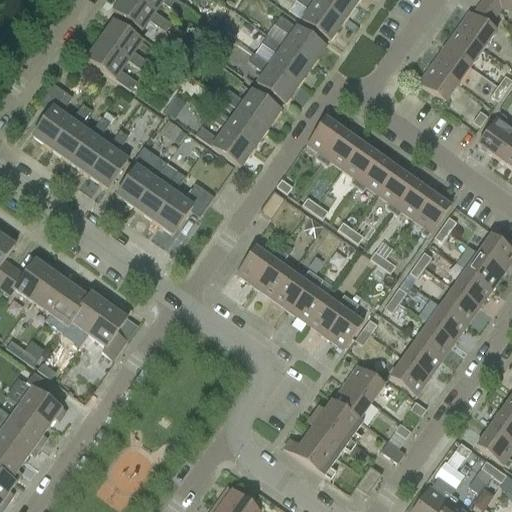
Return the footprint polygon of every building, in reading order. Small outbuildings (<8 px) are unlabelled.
[(165,35),(170,27),(132,0),(122,0),(112,15),(141,35),(149,24),(165,35)] [(154,15),(162,5),(178,17),(184,9),(171,0),(132,0),(170,27),(171,27),(154,15)] [(329,44),(343,25),(307,0),(293,0),(292,2),(309,13),(301,24),(329,44)] [(317,0),(314,5),(307,0),(343,25),(356,7),(346,0),(317,0)] [(500,14),(494,0),(482,0),(471,17),(469,15),(456,34),(482,53),(495,34),(489,30),(500,14)] [(511,0),(494,0),(500,14),(511,17),(511,0)] [(212,19),(219,24),(227,13),(220,8),(216,5),(212,10),(212,19)] [(296,31),(280,19),(274,28),(290,39),(283,49),(267,38),(311,70),(325,51),(296,31)] [(214,32),(201,23),(195,30),(208,39),(214,32)] [(113,25),(99,44),(144,75),(149,67),(134,56),(141,45),(113,25)] [(443,51),(470,70),(482,53),(456,34),(443,51)] [(277,58),(270,68),(254,57),(253,57),(298,88),(311,70),(267,38),(261,46),(277,58)] [(120,74),(128,64),(144,75),(99,44),(86,63),(114,83),(130,94),(136,86),(120,74)] [(195,54),(186,48),(180,57),(189,63),(195,54)] [(431,69),(457,88),(470,70),(443,51),(431,69)] [(284,108),(298,88),(253,57),(248,65),(264,76),(256,87),(284,108)] [(444,106),(457,88),(431,69),(417,87),(444,106)] [(497,89),(505,95),(511,86),(504,80),(497,89)] [(31,139),(50,152),(71,124),(60,117),(72,101),(53,88),(39,108),(48,115),(31,139)] [(505,95),(497,89),(489,101),(497,106),(505,95)] [(244,105),(227,93),(222,102),(266,133),(280,114),(251,94),(244,105)] [(238,113),(237,114),(230,123),(214,112),(209,120),(253,152),(266,133),(222,102),(238,113)] [(89,137),(79,130),(90,114),(82,108),(71,124),(50,152),(69,166),(89,137)] [(472,126),(479,131),(487,120),(479,115),(472,126)] [(477,148),(495,161),(511,137),(511,132),(503,126),(507,121),(500,117),(497,122),(496,121),(477,148)] [(240,171),(253,152),(209,120),(208,120),(224,132),(217,142),(201,131),(195,139),(211,150),(211,151),(240,171)] [(108,150),(98,143),(109,127),(101,121),(89,137),(69,166),(88,179),(108,150)] [(314,161),(321,166),(343,134),(325,121),(306,148),(318,156),(314,161)] [(168,124),(161,133),(174,142),(180,133),(168,124)] [(127,164),(116,156),(128,140),(119,134),(108,150),(88,179),(107,192),(127,164)] [(330,165),(342,173),(361,147),(343,134),(321,166),(327,170),(330,165)] [(511,137),(495,161),(511,172),(511,137)] [(350,186),(356,191),(378,159),(361,147),(342,173),(353,181),(350,186)] [(366,190),(377,198),(396,172),(378,159),(356,191),(362,195),(366,190)] [(135,212),(155,183),(166,167),(158,161),(146,177),(138,171),(117,200),(135,212)] [(385,211),(391,216),(414,184),(396,172),(377,198),(388,206),(385,211)] [(165,190),(155,183),(135,212),(153,225),(173,196),(185,180),(176,174),(165,190)] [(281,183),(276,191),(286,198),(292,191),(281,183)] [(401,215),(412,223),(431,196),(414,184),(391,216),(398,220),(401,215)] [(172,238),(189,214),(199,221),(213,200),(195,187),(184,203),(173,196),(153,225),(172,238)] [(259,215),(270,224),(285,203),(273,195),(259,215)] [(450,210),(431,196),(412,223),(424,231),(420,236),(426,241),(430,236),(431,236),(450,210)] [(312,216),(316,209),(306,202),(302,209),(312,216)] [(316,209),(312,216),(322,223),(327,217),(316,209)] [(441,231),(449,236),(456,226),(449,221),(441,231)] [(347,240),(351,234),(341,227),(337,233),(347,240)] [(449,236),(441,231),(434,241),(441,247),(449,236)] [(8,238),(0,232),(0,289),(14,271),(4,264),(14,249),(5,242),(8,238)] [(351,234),(347,240),(358,247),(362,241),(351,234)] [(511,253),(490,238),(477,257),(504,276),(511,264),(511,253)] [(236,277),(254,290),(279,255),(272,250),(266,258),(255,250),(236,277)] [(279,255),(254,290),(272,303),(291,276),(280,269),(286,260),(279,255)] [(359,288),(369,260),(357,255),(347,284),(359,288)] [(379,271),(384,264),(374,257),(369,264),(379,271)] [(416,267),(423,271),(430,262),(423,257),(416,267)] [(504,276),(477,257),(465,274),(491,293),(504,276)] [(315,262),(308,272),(316,277),(323,268),(315,262)] [(34,263),(23,278),(14,271),(0,289),(0,291),(10,298),(14,293),(32,306),(56,272),(46,265),(43,270),(34,263)] [(384,264),(379,271),(389,278),(394,271),(384,264)] [(423,271),(416,267),(409,278),(415,283),(423,271)] [(432,278),(423,271),(415,283),(424,289),(432,278)] [(65,278),(56,272),(32,306),(50,318),(71,289),(62,282),(65,278)] [(291,276),(272,303),(289,315),(314,280),(307,274),(301,283),(291,276)] [(452,292),(479,311),(491,293),(465,274),(452,292)] [(314,280),(289,315),(307,327),(326,301),(316,293),(322,285),(314,280)] [(68,331),(71,327),(92,297),(82,290),(78,295),(71,289),(50,318),(68,331)] [(440,310),(466,328),(479,311),(452,292),(440,310)] [(392,302),(398,307),(405,298),(398,293),(392,302)] [(99,303),(92,297),(71,327),(87,338),(111,305),(102,298),(99,303)] [(355,297),(350,305),(355,308),(360,300),(355,297)] [(326,301),(307,327),(325,340),(350,305),(342,299),(336,308),(326,301)] [(398,307),(392,302),(384,313),(390,318),(398,307)] [(127,322),(117,316),(121,311),(111,305),(87,338),(105,351),(101,357),(112,364),(134,334),(124,326),(127,322)] [(351,318),(357,310),(355,308),(350,305),(325,340),(343,353),(362,326),(351,318)] [(427,327),(454,346),(466,328),(440,310),(427,327)] [(362,334),(369,339),(376,329),(369,323),(362,334)] [(415,345),(441,364),(454,346),(427,327),(415,345)] [(369,339),(362,334),(354,344),(362,349),(369,339)] [(5,352),(17,360),(21,353),(10,345),(5,352)] [(402,362),(429,381),(441,364),(415,345),(402,362)] [(37,364),(24,355),(19,361),(33,371),(37,364)] [(416,400),(429,381),(402,362),(389,381),(416,400)] [(42,366),(37,373),(50,383),(56,376),(42,366)] [(357,369),(344,388),(370,407),(383,388),(357,369)] [(65,415),(46,401),(53,391),(33,377),(25,388),(31,392),(19,409),(48,430),(54,422),(58,425),(65,415)] [(344,388),(332,404),(331,406),(358,424),(359,423),(370,407),(344,388)] [(511,397),(501,413),(511,421),(511,397)] [(331,406),(332,404),(331,404),(323,415),(317,411),(305,427),(311,432),(292,458),(323,481),(324,480),(329,484),(335,476),(329,472),(343,452),(349,456),(360,441),(355,437),(362,426),(359,423),(358,424),(331,406)] [(415,406),(410,413),(420,421),(426,413),(415,406)] [(0,422),(40,451),(46,442),(42,439),(48,430),(19,409),(11,420),(0,412),(0,422)] [(511,421),(501,413),(489,431),(511,447),(511,421)] [(40,451),(0,422),(0,433),(1,434),(0,435),(0,449),(23,465),(29,457),(33,460),(40,451)] [(405,443),(410,435),(400,428),(394,435),(405,443)] [(511,454),(511,447),(489,431),(475,449),(502,468),(503,468),(508,471),(511,465),(511,464),(507,461),(511,454)] [(397,467),(404,457),(387,445),(380,455),(397,467)] [(465,462),(470,455),(460,447),(455,454),(465,462)] [(0,475),(15,486),(21,477),(17,474),(23,465),(0,449),(0,475)] [(490,480),(495,473),(485,466),(480,473),(490,480)] [(367,499),(381,478),(369,470),(355,490),(367,499)] [(490,480),(480,473),(468,490),(478,497),(490,480)] [(495,473),(490,480),(500,488),(505,481),(495,473)] [(0,502),(7,507),(13,498),(9,495),(15,486),(0,475),(0,502)] [(441,511),(451,499),(444,494),(441,499),(429,490),(422,500),(413,511),(441,511)] [(214,509),(218,511),(257,511),(231,493),(227,500),(223,497),(214,509)] [(418,498),(407,511),(413,511),(422,500),(418,498)] [(451,499),(441,511),(459,511),(453,508),(457,503),(451,499)]
